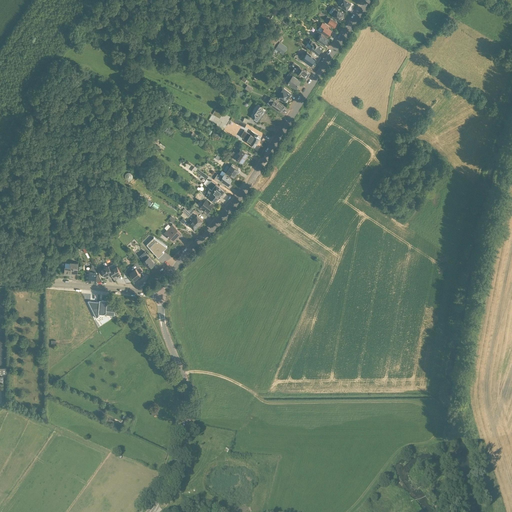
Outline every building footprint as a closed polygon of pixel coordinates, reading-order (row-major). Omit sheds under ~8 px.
[(346,0),(340,0),(338,4),(346,9),(347,9),(351,12),(353,9),(352,9),(354,5),(350,3),(346,0)] [(333,6),(328,13),(331,15),(339,20),(339,21),(344,23),(346,20),(341,18),(341,16),(343,14),(340,12),(340,11),(337,9),(337,10),(333,7),(333,6)] [(334,27),(335,25),(336,22),(327,16),(324,21),(326,23),(333,27),(334,27)] [(321,31),(327,36),(333,39),(335,36),(334,35),(335,33),(331,30),(328,28),(329,27),(322,22),(320,26),(323,28),(321,31)] [(330,43),(326,40),(328,38),(318,31),(314,36),(315,37),(324,44),(328,47),(330,43)] [(319,51),(321,47),(319,46),(319,45),(310,39),(305,45),(317,53),(317,54),(321,57),(324,54),(319,51)] [(280,42),(275,49),(280,52),(285,46),(280,42)] [(296,55),(294,57),(300,62),(302,59),(303,60),(310,65),(314,60),(317,63),(321,58),(314,53),(312,55),(307,52),(305,55),(302,59),(296,55)] [(295,67),(292,70),(296,73),(296,72),(300,75),(301,74),(304,75),(303,76),(307,78),(310,73),(307,71),(299,66),(298,69),(295,67)] [(297,88),(299,85),(297,84),(300,80),(292,75),(287,82),(288,83),(287,84),(293,87),(294,86),(297,88)] [(280,91),(276,96),(278,98),(282,100),(282,101),(285,103),(287,99),(288,97),(291,94),(283,88),(282,88),(280,91)] [(271,97),(267,102),(270,104),(279,110),(281,112),(284,107),(283,105),(274,99),(271,97)] [(253,112),(252,114),(252,117),(254,118),(258,121),(259,122),(261,119),(260,117),(261,117),(263,114),(265,113),(267,111),(266,110),(262,107),(262,105),(260,106),(258,105),(257,105),(255,107),(256,108),(254,109),(253,110),(253,112)] [(218,109),(214,115),(219,118),(223,112),(218,109)] [(244,127),(246,123),(235,118),(233,122),(244,127)] [(250,131),(249,133),(244,130),(240,136),(245,139),(244,141),(254,146),(259,139),(256,137),(257,135),(250,131)] [(236,153),(232,159),(236,162),(237,161),(241,163),(242,162),(244,158),(245,159),(247,156),(246,155),(247,153),(241,148),(238,152),(237,151),(236,153)] [(237,174),(240,171),(231,165),(229,166),(227,165),(224,170),(226,172),(234,176),(236,173),(237,174)] [(198,169),(196,171),(206,179),(208,176),(198,169)] [(217,174),(215,177),(217,178),(215,181),(223,185),(225,182),(228,184),(231,179),(227,176),(228,174),(222,171),(219,175),(217,174)] [(210,183),(207,187),(219,195),(220,195),(226,199),(228,196),(222,191),(224,189),(215,183),(215,184),(211,181),(210,183)] [(205,191),(203,194),(205,195),(207,197),(208,196),(215,201),(216,200),(217,200),(218,199),(223,203),(226,199),(220,195),(219,195),(207,187),(206,186),(204,189),(205,189),(204,191),(205,191)] [(205,195),(203,194),(199,191),(195,197),(200,200),(197,204),(195,202),(192,205),(203,213),(212,219),(214,217),(207,212),(209,212),(210,210),(209,209),(214,203),(204,196),(205,195)] [(184,208),(182,211),(183,212),(192,219),(193,220),(198,224),(203,220),(197,214),(193,211),(190,214),(187,211),(184,208)] [(182,213),(180,215),(183,217),(182,218),(185,221),(188,223),(194,229),(198,224),(193,220),(192,219),(183,212),(182,213)] [(172,224),(170,226),(167,230),(164,233),(173,242),(182,234),(172,224)] [(134,238),(130,243),(135,247),(139,243),(134,238)] [(147,245),(159,258),(164,252),(163,251),(167,247),(154,238),(147,245)] [(145,251),(139,256),(141,259),(149,267),(150,269),(155,264),(154,263),(146,253),(147,253),(145,251)] [(78,262),(70,262),(65,262),(65,265),(64,274),(73,275),(73,272),(77,272),(78,262)] [(129,268),(131,271),(130,272),(135,279),(140,274),(139,273),(142,271),(143,271),(139,267),(141,265),(138,262),(129,268)] [(115,263),(109,266),(110,269),(112,274),(114,278),(118,276),(121,274),(117,266),(115,263)] [(89,271),(84,271),(85,276),(86,281),(89,281),(102,282),(99,276),(96,276),(97,273),(96,273),(96,268),(94,266),(91,265),(92,267),(89,271)] [(112,274),(110,269),(108,265),(102,269),(101,267),(98,269),(101,275),(104,274),(106,277),(112,274)] [(101,302),(99,302),(88,301),(96,318),(98,316),(99,314),(103,314),(106,313),(106,311),(115,311),(115,303),(107,303),(107,301),(102,301),(101,302)] [(113,423),(104,418),(102,421),(112,425),(118,428),(120,426),(114,422),(113,423)]
